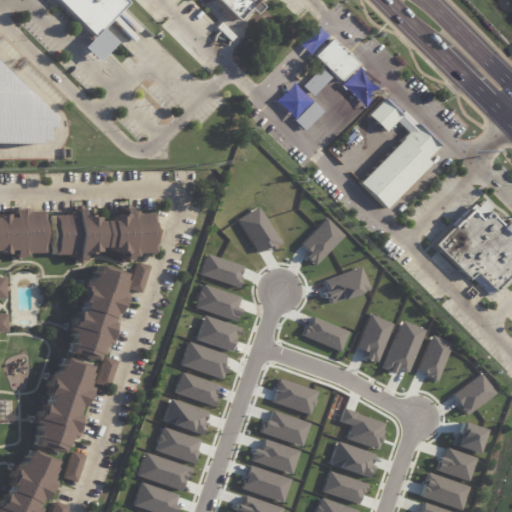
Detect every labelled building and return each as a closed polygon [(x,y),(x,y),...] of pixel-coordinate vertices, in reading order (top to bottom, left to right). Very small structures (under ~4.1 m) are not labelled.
[(122,0),(126,4),(101,30),(114,43),(95,62),(81,48),(92,37),(81,26),(79,27),(58,6),(56,9),(47,0),(122,0)] [(213,0),(235,21),(248,7),(255,14),(262,7),(255,0),(213,0)] [(332,40),(356,65),(339,82),(329,72),(327,74),(331,78),(312,97),(302,87),(320,68),(322,70),(325,67),(314,57),(331,40),(332,40)] [(0,70),(0,144),(36,144),(42,139),(42,128),(48,128),(48,117),(0,70)] [(416,124),(418,127),(421,124),(424,128),(422,130),(425,133),(427,130),(433,136),(430,138),(433,141),(436,139),(440,143),(437,145),(439,147),(425,161),(429,165),(384,211),(358,185),(408,134),(395,122),(384,133),(381,135),(379,133),(381,130),(367,116),(383,100),(386,103),(388,100),(394,105),(392,108),(395,106),(400,111),(397,114),(399,116),(403,111),(416,124)] [(312,102),(322,112),(304,131),(293,121),(312,102)] [(511,271),(511,238),(509,235),(511,231),(511,215),(511,214),(500,226),(486,213),(491,207),(483,200),(475,208),(471,203),(432,245),(488,297),(511,271)] [(128,211),(136,211),(136,214),(153,213),(154,253),(134,254),(134,257),(129,257),(129,262),(122,262),(122,256),(114,256),(114,254),(108,254),(108,249),(95,250),(95,253),(89,254),(89,256),(83,257),(83,263),(75,263),(75,258),(68,258),(68,254),(52,255),(51,216),(68,215),(67,212),(74,212),(74,208),(80,208),(81,216),(88,216),(89,218),(95,218),(95,222),(107,222),(107,219),(114,219),(114,216),(121,216),(121,208),(127,208),(128,211)] [(24,212),(24,213),(41,212),(42,253),(25,254),(25,256),(19,257),(19,259),(12,259),(12,252),(5,252),(5,255),(0,255),(0,216),(4,216),(4,219),(10,218),(10,210),(24,210),(24,212)] [(198,276),(235,287),(242,266),(204,254),(198,276)] [(142,265),(149,267),(140,294),(128,290),(137,263),(142,265)] [(124,296),(122,302),(121,302),(120,305),(118,305),(114,316),(111,315),(108,323),(111,324),(109,329),(111,329),(109,337),(113,338),(111,345),(108,344),(107,345),(102,344),(98,356),(96,355),(93,363),(67,353),(69,347),(68,346),(71,338),(69,338),(71,333),(66,331),(68,324),(71,325),(76,312),(79,313),(82,305),(79,305),(83,293),(79,292),(83,282),(87,283),(89,278),(91,279),(94,270),(96,270),(97,266),(123,275),(121,281),(123,282),(120,289),(121,290),(120,294),(124,296)] [(193,309),(232,321),(240,297),(201,285),(193,309)] [(237,328),(201,317),(194,340),(229,352),(237,328)] [(217,379),(225,356),(187,343),(179,366),(217,379)] [(106,358),(117,362),(107,390),(95,385),(104,358),(106,358)] [(63,359),(89,367),(87,374),(88,375),(86,382),(87,383),(85,388),(90,389),(85,403),(81,402),(79,409),(76,408),(74,416),(76,417),(75,421),(77,421),(76,425),(77,425),(75,430),(78,431),(76,437),(73,436),(73,438),(67,436),(62,449),(61,449),(58,455),(33,447),(35,440),(33,439),(35,431),(34,431),(36,426),(31,424),(35,414),(37,415),(38,412),(39,413),(42,405),(45,406),(47,398),(44,397),(46,391),(45,390),(46,386),(45,386),(49,374),(53,376),(54,372),(56,373),(59,364),(60,365),(63,359)] [(172,395),(210,406),(216,385),(179,373),(172,395)] [(307,415),(315,391),(277,379),(269,403),(307,415)] [(161,424),(200,434),(206,410),(167,400),(161,424)] [(198,439),(160,428),(153,452),(191,464),(198,439)] [(53,484),(48,496),(45,495),(41,503),(38,501),(35,510),(37,511),(36,511),(0,511),(0,500),(3,494),(7,495),(10,489),(8,487),(10,482),(8,481),(11,476),(8,475),(13,465),(19,468),(24,457),(26,458),(30,451),(54,463),(52,469),(53,470),(50,477),(52,478),(50,482),(53,484)] [(76,454),(84,457),(75,484),(63,479),(71,453),(76,454)] [(178,489),(184,466),(142,455),(136,478),(178,489)] [(172,511),(178,496),(139,483),(131,507),(146,511),(172,511)] [(58,505),(67,508),(65,511),(50,511),(54,503),(58,505)] [(254,511),(275,511),(276,505),(256,503),(254,511)]
